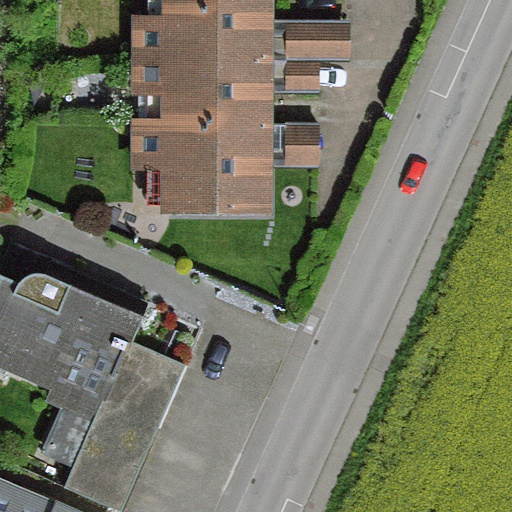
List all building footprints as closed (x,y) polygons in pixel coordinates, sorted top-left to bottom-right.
[(134,58),(259,59),(259,0),(164,0),(164,18),(134,18),(134,58)] [(331,92),(332,63),(362,64),(363,22),(288,19),(286,91),(331,92)] [(133,123),(259,124),(259,59),(134,58),(134,94),(164,94),(164,122),(134,122),(133,123)] [(163,210),(258,211),(259,124),(133,123),(133,168),(163,169),(163,210)] [(331,169),(332,126),(288,124),(287,168),(331,169)] [(83,433),(95,405),(151,430),(179,365),(110,335),(125,299),(66,273),(61,284),(33,273),(27,273),(21,276),(16,279),(12,285),(0,279),(0,364),(65,393),(40,450),(70,463),(83,433)] [(95,405),(83,433),(139,457),(151,430),(95,405)] [(70,463),(59,488),(115,511),(139,457),(83,433),(70,463)] [(0,511),(64,511),(0,484),(0,511)]
